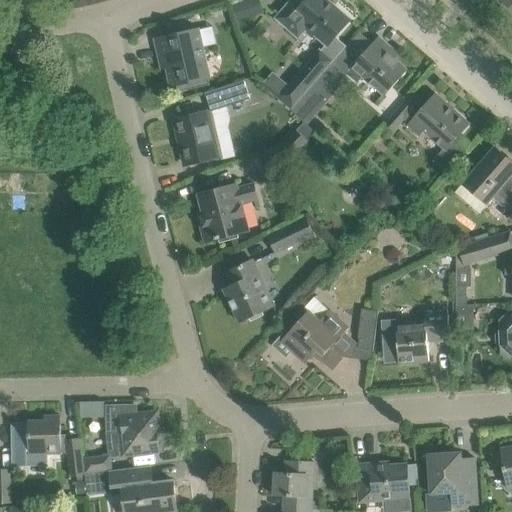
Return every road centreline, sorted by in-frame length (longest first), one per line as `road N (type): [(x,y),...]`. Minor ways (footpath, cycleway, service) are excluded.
road 1 (residential): [(199,384),(106,16)]
road 2 (residential): [(511,405),(251,421)]
road 3 (residential): [(0,387),(199,384)]
road 4 (residential): [(511,109),(389,0)]
